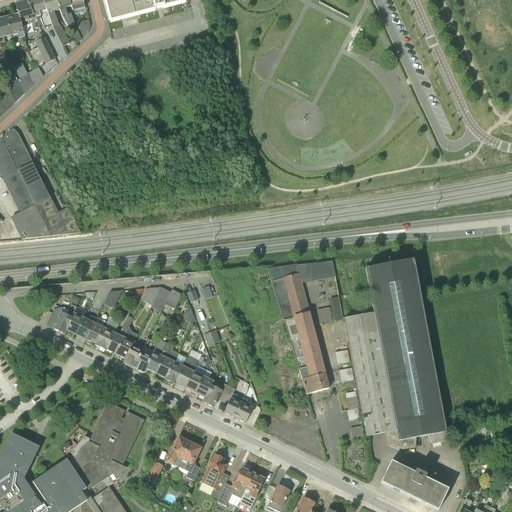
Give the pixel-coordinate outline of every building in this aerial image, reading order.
[(51,25),(41,0),(34,0),(27,2),(34,18),(39,17),(43,28),(51,25)] [(55,0),(41,0),(51,25),(63,48),(69,43),(61,28),(67,26),(59,11),(55,0)] [(55,0),(59,11),(67,26),(68,27),(74,25),(71,15),(68,15),(65,9),(71,7),(68,0),(55,0)] [(68,0),(71,7),(73,12),(85,9),(82,0),(68,0)] [(184,0),(104,0),(110,23),(185,3),(184,0)] [(33,29),(39,28),(34,18),(27,2),(15,5),(18,15),(20,23),(27,21),(28,26),(32,25),(33,29)] [(6,19),(11,39),(18,37),(20,44),(26,42),(25,37),(24,38),(20,23),(18,15),(6,19)] [(0,20),(0,48),(1,53),(2,53),(2,49),(6,48),(4,41),(11,39),(6,19),(0,20)] [(83,39),(88,31),(90,27),(89,20),(78,23),(78,25),(83,39)] [(77,43),(82,41),(76,32),(72,35),(77,43)] [(45,64),(55,59),(53,56),(42,33),(37,36),(40,41),(35,43),(42,56),(45,64)] [(19,79),(27,75),(21,64),(14,68),(19,79)] [(39,69),(27,75),(33,87),(43,77),(39,69)] [(18,81),(17,80),(14,82),(9,71),(1,76),(9,93),(15,104),(24,95),(18,81)] [(33,87),(27,75),(19,79),(17,80),(18,81),(24,95),(33,87)] [(5,97),(10,109),(15,104),(9,93),(5,97)] [(0,101),(0,102),(5,113),(10,109),(5,97),(0,101)] [(0,172),(21,214),(10,219),(21,240),(80,235),(68,210),(57,216),(17,136),(11,130),(0,140),(0,172)] [(395,431),(386,433),(389,447),(399,451),(415,448),(416,438),(428,436),(432,445),(447,442),(413,260),(364,270),(373,314),(395,431)] [(335,278),(332,263),(297,266),(267,270),(306,396),(328,389),(301,284),(335,278)] [(206,300),(212,298),(209,287),(202,289),(206,300)] [(153,305),(161,288),(148,289),(142,301),(152,306),(153,305)] [(161,288),(153,305),(163,310),(165,305),(170,293),(161,288)] [(114,308),(122,291),(110,292),(104,304),(114,308)] [(170,293),(165,305),(175,310),(182,296),(172,291),(170,293)] [(190,303),(198,300),(194,291),(187,294),(190,303)] [(76,306),(79,299),(72,296),(69,302),(76,306)] [(335,322),(344,320),(339,298),(330,300),(335,322)] [(64,335),(66,331),(74,315),(77,308),(71,305),(65,316),(61,314),(63,309),(61,308),(54,310),(46,326),(64,335)] [(190,326),(194,319),(189,306),(181,321),(190,326)] [(319,322),(331,320),(329,308),(317,310),(319,322)] [(373,314),(344,320),(366,437),(386,433),(395,431),(373,314)] [(74,315),(66,331),(76,335),(83,320),(74,315)] [(165,328),(170,317),(166,316),(162,326),(165,328)] [(83,320),(76,335),(86,340),(96,319),(90,317),(88,322),(83,320)] [(113,334),(106,350),(116,355),(123,339),(128,328),(132,319),(127,317),(122,329),(123,330),(119,337),(113,334)] [(97,318),(96,319),(86,340),(96,345),(105,325),(107,322),(97,318)] [(105,325),(96,345),(95,346),(105,351),(106,350),(113,334),(115,330),(105,325)] [(123,339),(116,355),(125,359),(134,343),(137,336),(131,333),(129,329),(128,328),(123,339)] [(210,333),(214,344),(220,342),(216,331),(210,333)] [(215,346),(214,344),(210,333),(203,335),(208,348),(215,346)] [(160,340),(153,354),(151,358),(146,369),(156,374),(163,359),(159,357),(165,343),(160,340)] [(134,343),(125,359),(123,364),(133,369),(141,353),(143,348),(134,343)] [(169,346),(163,359),(156,374),(166,379),(178,355),(170,352),(172,347),(169,346)] [(347,351),(342,352),(335,353),(337,365),(349,363),(347,351)] [(141,353),(133,369),(143,374),(146,369),(151,358),(141,353)] [(178,355),(166,379),(165,380),(175,385),(176,384),(187,360),(178,355)] [(187,360),(176,384),(186,389),(193,373),(188,370),(193,359),(188,357),(187,360)] [(341,383),(354,381),(351,369),(339,371),(341,383)] [(193,373),(186,389),(195,393),(199,386),(203,378),(193,373)] [(199,386),(195,393),(205,398),(210,387),(213,382),(203,378),(199,386)] [(210,387),(205,398),(203,403),(213,408),(221,392),(210,387)] [(348,411),(359,409),(355,392),(345,394),(346,400),(348,411)] [(224,413),(234,419),(243,400),(233,395),(224,413)] [(243,400),(234,419),(245,424),(247,421),(254,425),(260,412),(259,408),(256,407),(254,410),(246,406),(248,402),(243,400)] [(125,511),(109,488),(91,499),(87,492),(112,475),(116,480),(116,481),(121,475),(126,468),(122,466),(144,421),(127,413),(123,420),(121,419),(125,411),(107,403),(90,440),(84,437),(76,447),(70,453),(74,458),(34,485),(45,502),(41,505),(26,483),(40,452),(32,448),(10,437),(0,457),(0,511),(125,511)] [(348,421),(359,419),(357,409),(347,411),(348,421)] [(352,439),(364,437),(362,426),(350,429),(352,439)] [(167,462),(178,467),(190,443),(179,438),(167,462)] [(190,443),(178,467),(189,472),(186,478),(193,482),(199,469),(194,467),(195,466),(192,465),(201,448),(190,443)] [(234,460),(234,450),(226,449),(225,460),(234,460)] [(211,495),(218,499),(225,484),(228,478),(222,475),(227,466),(222,464),(224,460),(214,455),(201,483),(214,490),(211,495)] [(156,463),(147,480),(154,483),(162,466),(156,463)] [(426,476),(415,471),(414,474),(390,463),(380,484),(437,511),(448,490),(424,479),(426,476)] [(491,474),(494,467),(487,464),(485,469),(487,472),(491,474)] [(225,484),(218,499),(216,503),(225,506),(231,495),(241,499),(253,474),(242,469),(235,483),(234,482),(231,487),(225,484)] [(253,474),(241,499),(239,503),(247,507),(246,509),(250,511),(258,494),(257,493),(264,479),(253,474)] [(288,492),(278,487),(276,490),(270,488),(265,499),(270,501),(267,507),(274,510),(277,511),(285,511),(292,498),(287,495),(288,492)] [(310,511),(314,504),(303,499),(296,511),(310,511)] [(466,511),(471,502),(466,499),(459,511),(466,511)] [(191,507),(186,502),(183,506),(188,511),(191,507)]
